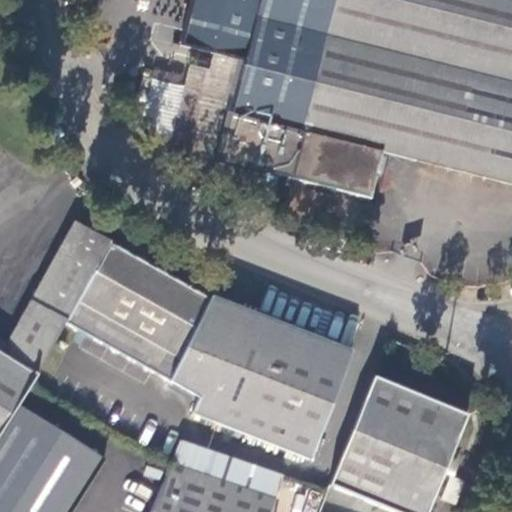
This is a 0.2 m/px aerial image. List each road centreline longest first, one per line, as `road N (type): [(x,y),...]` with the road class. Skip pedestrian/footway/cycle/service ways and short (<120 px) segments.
road 1 (unclassified): [(223,235),(511,365)]
road 2 (unclassified): [(223,235),(135,180),(102,146),(78,114),(42,0)]
